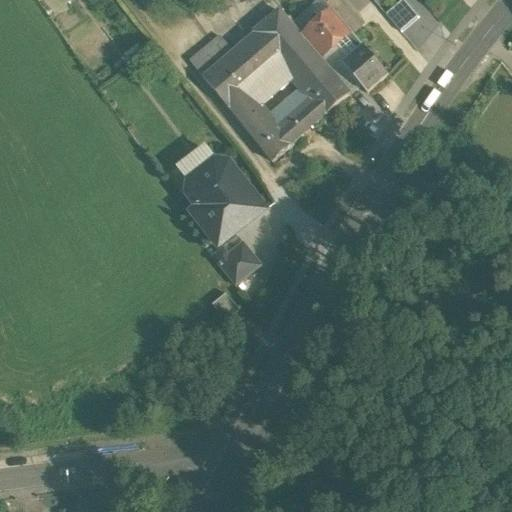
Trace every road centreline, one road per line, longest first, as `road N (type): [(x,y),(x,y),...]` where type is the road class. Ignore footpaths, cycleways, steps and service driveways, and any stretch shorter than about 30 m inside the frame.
road 1 (tertiary): [(225,473),(332,259),(509,0)]
road 2 (track): [(332,259),(123,0)]
road 3 (residential): [(0,479),(208,456),(225,473)]
